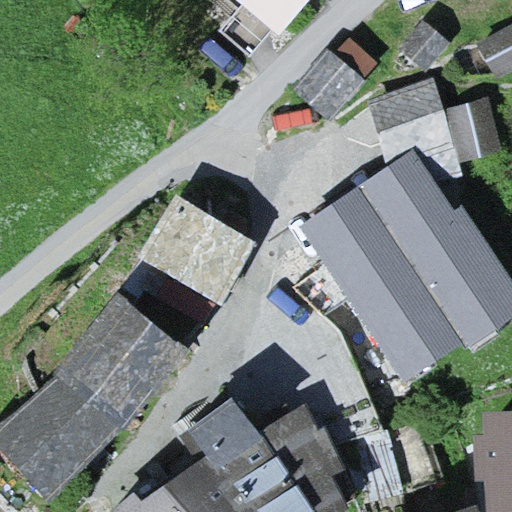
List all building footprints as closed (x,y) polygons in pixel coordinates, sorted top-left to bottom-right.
[(317,0),(236,0),(282,40),(317,0)] [(502,151),(485,93),(446,105),(439,80),(376,99),(362,130),(313,164),(320,201),(296,239),(329,279),(393,183),(502,151)] [(51,372),(0,411),(0,451),(37,500),(120,436),(257,237),(180,209),(51,372)] [(339,511),(356,501),(293,406),(256,430),(230,391),(187,419),(204,444),(116,502),(122,511),(339,511)] [(511,400),(482,402),(486,511),(499,511),(511,511),(511,400)] [(486,511),(482,497),(429,511),(486,511)]
